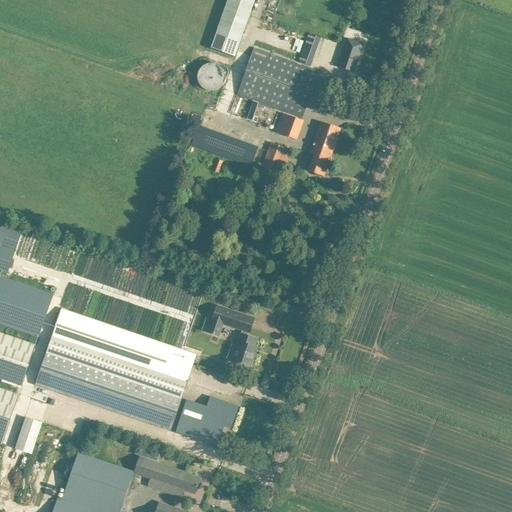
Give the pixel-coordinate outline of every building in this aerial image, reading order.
[(253,0),(226,0),(211,47),(235,56),(253,0)] [(364,43),(349,38),(339,66),(354,71),(364,43)] [(237,94),(293,115),(302,118),(319,72),(309,68),(300,64),(297,72),(251,56),(237,94)] [(201,85),(202,86),(203,87),(205,88),(207,89),(208,89),(210,89),(211,89),(212,89),(214,89),(216,88),(217,88),(218,87),(219,87),(220,86),(221,85),(221,84),(222,84),(222,82),(223,81),(223,80),(224,79),(224,77),(224,76),(224,75),(224,74),(223,72),(223,71),(222,70),(221,68),(220,67),(219,66),(218,66),(217,65),(215,64),(214,64),(213,64),(210,64),(209,64),(208,64),(207,64),(205,65),(204,66),(203,66),(202,67),(201,69),(200,69),(199,71),(199,72),(198,73),(198,74),(198,76),(198,77),(198,78),(198,79),(199,81),(199,82),(200,83),(201,85)] [(283,134),(290,116),(282,113),(275,131),(283,134)] [(309,171),(315,173),(324,176),(341,128),(331,125),(321,121),(311,153),(315,155),(309,171)] [(252,167),(260,146),(231,135),(223,156),(252,167)] [(258,180),(273,186),(286,148),(271,143),(258,180)] [(213,170),(219,173),(223,161),(217,159),(213,170)] [(0,269),(8,272),(21,231),(0,224),(0,269)] [(0,322),(38,335),(52,294),(0,275),(0,322)] [(255,318),(217,305),(208,332),(219,336),(223,324),(250,333),(255,318)] [(51,340),(177,383),(186,386),(197,355),(61,309),(51,340)] [(0,378),(21,385),(35,343),(0,331),(0,378)] [(233,361),(250,367),(255,352),(252,351),(256,339),(247,335),(241,333),(236,349),(237,349),(236,352),(233,361)] [(34,384),(162,427),(171,430),(183,395),(47,349),(34,384)] [(0,443),(1,444),(18,395),(0,388),(0,443)] [(187,401),(176,432),(217,446),(224,426),(231,404),(210,397),(207,407),(187,401)] [(34,453),(44,421),(25,415),(16,448),(34,453)] [(140,456),(134,473),(195,494),(201,477),(140,456)] [(120,511),(127,491),(131,480),(75,461),(62,500),(57,498),(52,511),(120,511)] [(187,511),(179,509),(159,502),(155,511),(187,511)]
